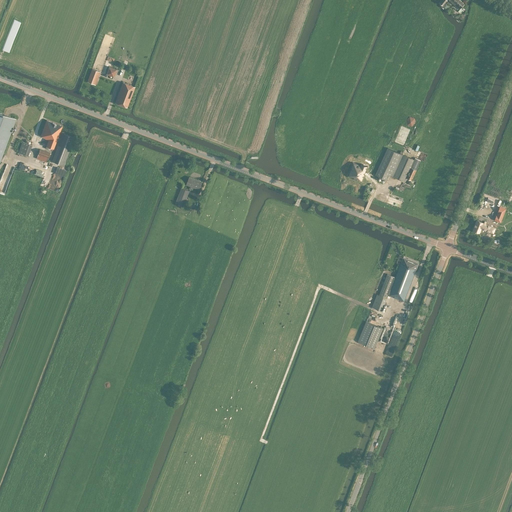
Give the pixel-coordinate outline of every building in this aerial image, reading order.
[(102,67),(104,61),(96,59),(94,65),(102,67)] [(108,64),(106,73),(114,75),(116,66),(108,64)] [(101,70),(92,67),(87,80),(96,84),(101,70)] [(135,85),(123,81),(115,101),(127,106),(135,85)] [(101,92),(99,86),(93,89),(95,94),(101,92)] [(16,117),(0,111),(0,160),(0,161),(16,117)] [(406,116),(407,124),(415,123),(414,115),(406,116)] [(62,125),(46,119),(40,135),(45,137),(44,137),(48,139),(45,147),(53,150),(56,139),(59,140),(52,160),(64,165),(74,137),(62,132),(61,137),(58,136),(62,125)] [(18,151),(28,155),(32,143),(22,140),(18,151)] [(387,178),(389,173),(405,180),(407,176),(412,179),(421,159),(415,157),(415,158),(388,146),(376,173),(387,178)] [(49,156),(50,152),(39,148),(37,153),(38,153),(35,160),(48,164),(49,161),(46,161),(48,156),(49,156)] [(43,167),(20,161),(18,168),(42,174),(43,167)] [(353,161),(348,175),(362,180),(368,165),(361,162),(360,163),(353,161)] [(0,178),(0,186),(5,188),(10,171),(3,169),(0,178)] [(31,176),(28,185),(37,189),(40,180),(31,176)] [(186,183),(199,188),(202,180),(189,176),(186,183)] [(190,189),(182,186),(176,201),(184,205),(190,189)] [(500,205),(497,212),(495,218),(501,221),(503,214),(506,207),(500,205)] [(494,232),(496,226),(477,218),(473,229),(480,232),(482,228),(494,232)] [(387,296),(389,293),(389,294),(404,300),(410,285),(419,262),(404,256),(396,276),(388,272),(379,293),(377,293),(372,306),(382,309),(387,296)] [(383,327),(366,320),(358,340),(375,347),(383,327)] [(395,320),(388,347),(395,349),(403,323),(395,320)]
